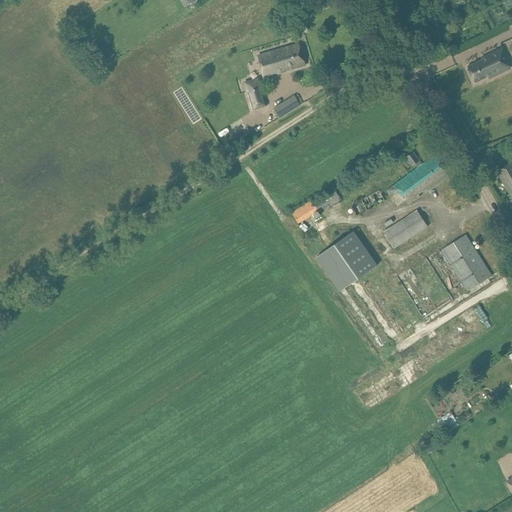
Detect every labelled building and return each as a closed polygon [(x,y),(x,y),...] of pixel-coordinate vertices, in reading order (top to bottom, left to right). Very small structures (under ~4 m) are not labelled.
[(306,65),(299,44),(258,56),(264,78),(271,76),(272,74),(277,72),(278,74),(285,72),(285,71),(287,70),(287,71),(306,65)] [(497,65),(507,61),(501,48),(481,58),(482,60),(467,67),(475,83),(488,77),(488,78),(500,73),(497,65)] [(265,98),(259,79),(245,83),(253,110),(267,106),(266,104),(265,104),(263,99),(265,98)] [(280,106),(274,109),(280,118),(290,111),(287,106),(285,103),(280,106)] [(413,152),(406,158),(412,166),(417,162),(420,166),(394,184),(395,186),(388,191),(399,206),(405,201),(408,205),(420,196),(419,194),(424,191),(425,192),(440,182),(449,177),(436,155),(423,165),(413,152)] [(511,161),(505,166),(496,171),(511,198),(511,161)] [(341,200),(333,187),(291,213),(298,224),(314,215),(316,218),(321,215),(320,213),(341,200)] [(351,205),(357,217),(386,201),(380,190),(351,205)] [(383,232),(394,249),(428,227),(417,210),(383,232)] [(377,265),(354,232),(316,259),(340,292),(377,265)] [(466,235),(457,240),(442,250),(468,291),(492,276),(466,235)] [(448,431),(460,424),(451,411),(440,419),(448,431)]
